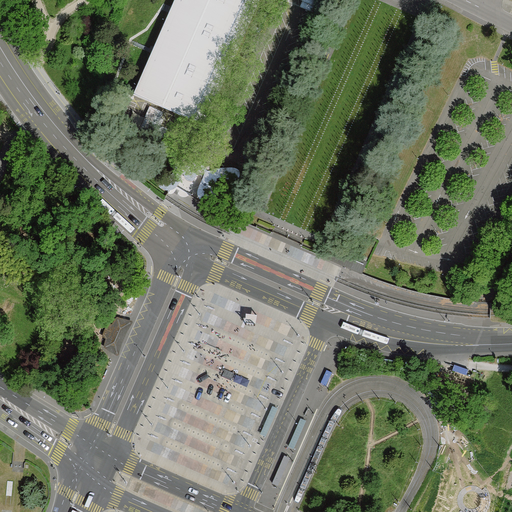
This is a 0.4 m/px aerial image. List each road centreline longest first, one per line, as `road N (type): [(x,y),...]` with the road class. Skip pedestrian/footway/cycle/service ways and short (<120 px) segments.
road 1 (primary): [(191,248),(90,170),(0,52)]
road 2 (primary): [(191,248),(165,277),(100,422),(92,464)]
road 3 (primary): [(118,444),(187,286),(191,248)]
road 4 (primary): [(511,343),(401,335),(332,310)]
road 5 (primary): [(191,248),(332,310)]
road 6 (secondary): [(237,511),(131,465),(118,444)]
